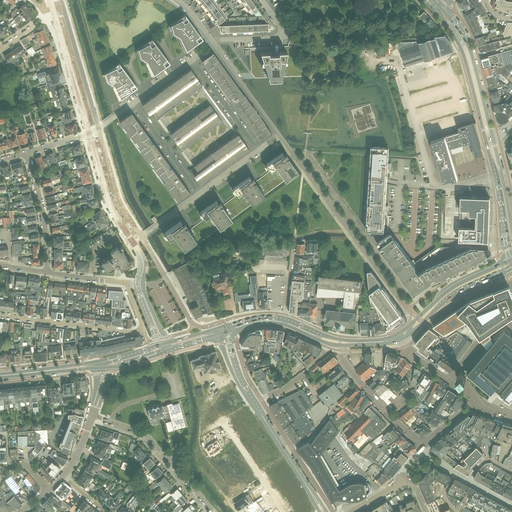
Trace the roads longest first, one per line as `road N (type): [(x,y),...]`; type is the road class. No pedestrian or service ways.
road 1 (residential): [(126,283),(142,323),(136,332),(0,314)]
road 2 (residential): [(199,193),(258,150),(192,59)]
road 3 (secondary): [(236,329),(284,324),(338,345),(401,339)]
road 4 (unclassified): [(91,415),(145,433),(215,511)]
road 5 (residential): [(232,378),(202,407),(199,442),(237,511)]
road 6 (secondary): [(493,140),(467,42),(438,6)]
road 7 (secondary): [(438,6),(464,58),(486,142)]
road 8 (secondary): [(510,260),(455,285),(397,334)]
road 9 (secondary): [(323,511),(255,403)]
road 10 (secondary): [(401,339),(449,297),(504,272)]
road 11 (unclassified): [(88,133),(54,15)]
road 12 (residential): [(46,272),(44,223),(25,152)]
